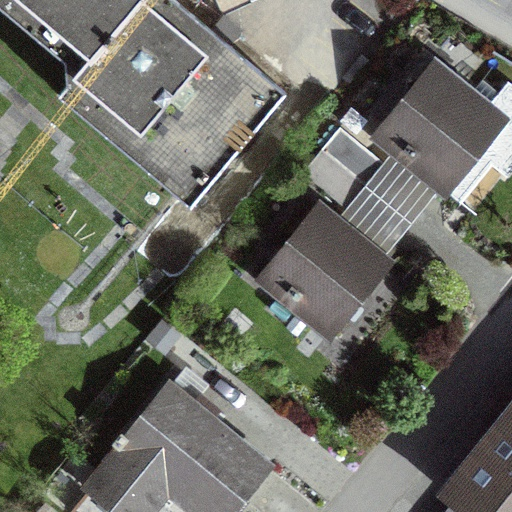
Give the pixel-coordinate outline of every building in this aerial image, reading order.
[(206,34),(164,0),(14,0),(91,63),(72,85),(198,190),(278,94),(206,34)] [(498,131),(424,79),(379,143),(453,195),(498,131)] [(341,126),(323,147),(365,181),(382,160),(341,126)] [(323,147),(303,169),(345,206),(365,181),(323,147)] [(381,264),(319,217),(265,287),(327,334),(381,264)] [(225,511),(263,462),(173,394),(100,491),(128,511),(161,511),(175,494),(198,511),(225,511)] [(511,511),(511,422),(506,418),(444,498),(456,507),(452,511),(511,511)]
